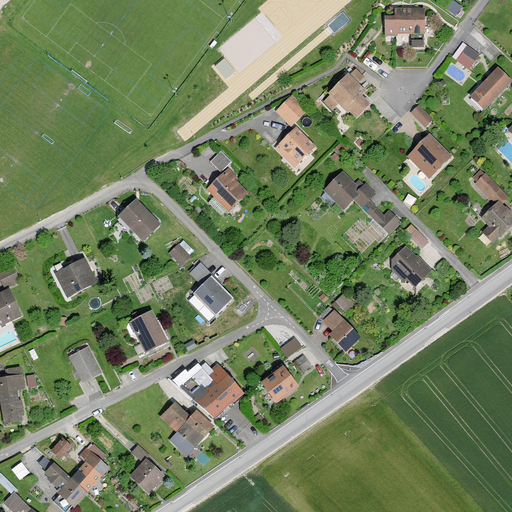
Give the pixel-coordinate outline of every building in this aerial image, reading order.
[(456,16),(462,7),(453,1),(447,9),(456,16)] [(412,48),(424,48),(424,10),(394,10),(394,18),(385,18),(385,35),(412,35),(412,48)] [(457,61),(469,69),(475,62),(463,53),(457,61)] [(223,57),(214,64),(226,78),(235,70),(223,57)] [(484,111),(511,83),(511,82),(497,67),(468,96),(484,111)] [(370,105),(362,96),(366,92),(349,74),(327,94),(329,96),(323,101),(332,111),(337,105),(344,112),(347,110),(356,119),(370,105)] [(307,111),(292,95),(276,111),(291,126),(307,111)] [(408,112),(425,128),(434,119),(417,102),(408,112)] [(275,147),(295,168),(316,147),(296,126),(275,147)] [(406,157),(429,180),(453,156),(430,134),(406,157)] [(232,162),(220,151),(210,162),(221,173),(232,162)] [(206,190),(229,213),(250,192),(227,169),(206,190)] [(353,201),(362,209),(375,196),(363,185),(359,189),(342,172),(323,191),(343,212),(353,201)] [(483,235),(492,244),(499,237),(500,238),(511,226),(511,215),(502,205),(509,198),(485,174),(472,188),(493,208),(481,219),(490,228),(483,235)] [(118,218),(143,242),(160,225),(136,200),(118,218)] [(385,215),(373,204),(365,214),(389,236),(402,222),(389,211),(385,215)] [(422,249),(429,242),(417,229),(410,236),(422,249)] [(169,253),(182,265),(190,257),(178,245),(169,253)] [(412,291),(431,271),(406,247),(387,267),(412,291)] [(68,298),(97,283),(85,259),(55,274),(68,298)] [(206,269),(200,264),(190,273),(195,279),(206,269)] [(0,279),(5,288),(20,281),(12,266),(0,272),(0,279)] [(233,300),(211,278),(195,293),(216,315),(233,300)] [(0,325),(21,316),(9,290),(0,294),(0,325)] [(355,303),(343,292),(335,301),(346,312),(355,303)] [(328,298),(323,293),(319,297),(324,302),(328,298)] [(328,335),(345,352),(360,337),(334,310),(323,321),(332,331),(328,335)] [(145,353),(168,342),(152,311),(130,322),(145,353)] [(67,326),(67,317),(58,317),(58,326),(67,326)] [(301,346),(294,339),(280,350),(286,358),(301,346)] [(193,340),(184,345),(188,352),(197,347),(193,340)] [(82,384),(101,374),(88,348),(69,357),(82,384)] [(304,356),(293,364),(301,374),(312,366),(304,356)] [(174,381),(199,405),(228,377),(217,365),(211,370),(205,363),(200,368),(197,365),(188,374),(185,371),(174,381)] [(0,400),(4,424),(23,420),(18,390),(24,389),(20,368),(8,370),(8,375),(0,376),(0,400)] [(278,404),(299,388),(283,368),(262,384),(278,404)] [(35,375),(26,376),(28,388),(37,387),(35,375)] [(228,377),(199,405),(214,419),(232,402),(233,404),(244,394),(228,377)] [(196,411),(189,419),(173,404),(160,418),(176,433),(169,440),(186,456),(214,427),(196,411)] [(60,460),(71,447),(63,439),(51,451),(60,460)] [(86,462),(71,479),(86,493),(109,468),(101,462),(107,456),(94,445),(89,451),(86,448),(79,456),(86,462)] [(147,494),(164,477),(146,459),(149,456),(139,446),(131,454),(136,459),(133,462),(138,468),(130,477),(147,494)] [(73,507),(86,493),(71,479),(54,463),(53,465),(45,457),(39,464),(47,471),(46,473),(62,488),(57,493),(60,495),(54,501),(65,511),(66,511),(72,506),(73,507)] [(13,468),(20,478),(29,471),(22,461),(13,468)] [(3,503),(12,511),(34,511),(14,492),(3,503)]
